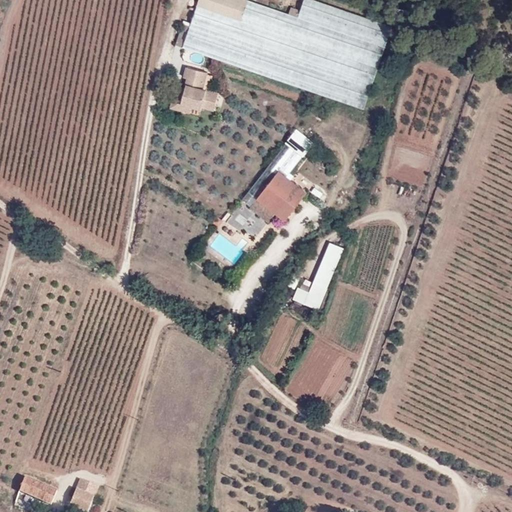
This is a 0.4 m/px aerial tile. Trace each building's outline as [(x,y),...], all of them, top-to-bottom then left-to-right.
[(367,108),(388,47),(250,0),(199,0),(183,47),(367,108)] [(189,111),(200,114),(206,90),(203,90),(207,74),(186,69),(181,88),(174,87),(169,111),(188,115),(189,111)] [(214,112),(219,94),(207,91),(202,109),(214,112)] [(278,170),(257,198),(284,220),(306,192),(278,170)] [(240,207),(230,222),(254,238),(264,222),(240,207)] [(292,301),(320,311),(343,248),(328,243),(310,293),(297,288),(292,301)] [(57,492),(25,477),(19,491),(51,506),(57,492)] [(69,506),(82,511),(87,511),(98,487),(80,479),(72,498),(69,506)]
